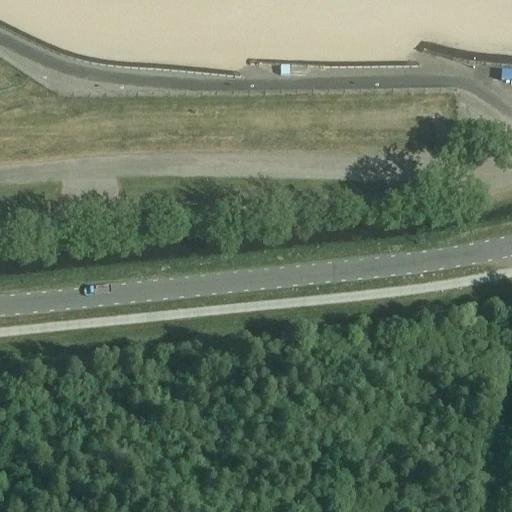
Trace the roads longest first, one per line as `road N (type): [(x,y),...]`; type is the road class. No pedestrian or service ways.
road 1 (tertiary): [(0,306),(420,263),(511,246)]
road 2 (track): [(0,237),(504,180)]
